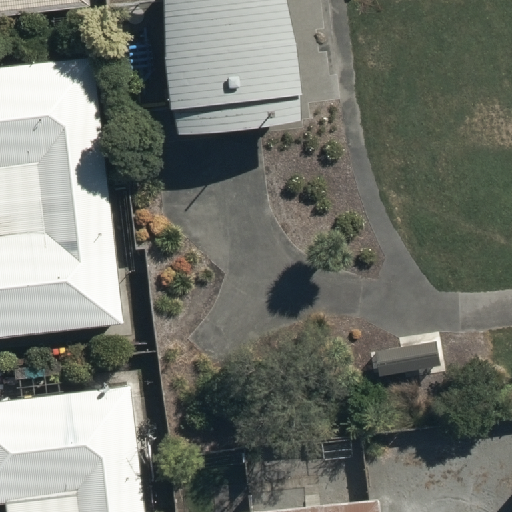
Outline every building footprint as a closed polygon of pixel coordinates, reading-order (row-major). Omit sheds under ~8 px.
[(0,0),(0,20),(93,11),(92,0),(0,0)] [(284,0),(175,0),(180,111),(189,140),(294,129),(303,86),(284,0)] [(0,341),(126,328),(97,62),(0,72),(0,341)] [(376,356),(382,380),(442,367),(437,342),(376,356)] [(148,511),(135,390),(0,404),(0,508),(10,508),(10,511),(148,511)]
